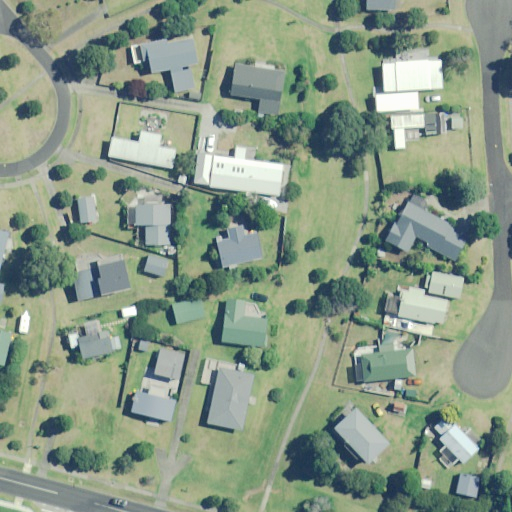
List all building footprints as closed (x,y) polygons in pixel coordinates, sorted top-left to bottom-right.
[(393,11),(393,0),(363,0),(363,10),(393,11)] [(196,65),(190,35),(163,40),(129,47),(133,64),(144,62),(147,75),(169,70),(173,93),(193,89),(188,67),(196,65)] [(427,49),(415,50),(415,62),(378,64),(380,93),(440,89),(438,57),(428,58),(427,49)] [(230,84),(228,96),(259,101),(256,118),(260,118),(261,114),(277,116),(284,72),(233,64),(232,71),(230,82),(230,84)] [(424,128),(424,115),(389,116),(389,128),(395,128),(395,145),(404,145),(403,128),(424,128)] [(424,115),(424,128),(424,136),(436,135),(436,132),(443,132),(443,115),(424,115)] [(159,136),(138,132),(136,143),(109,138),(106,157),(171,169),(174,150),(157,147),(159,136)] [(244,149),(233,147),(228,191),(278,196),(281,164),(243,160),(244,149)] [(409,195),(405,202),(384,241),(406,253),(415,237),(426,243),(424,247),(453,263),(467,238),(449,228),(450,226),(424,212),(428,205),(409,195)] [(95,222),(92,198),(75,200),(78,224),(95,222)] [(126,206),(126,224),(130,224),(130,230),(139,230),(139,245),(169,245),(168,206),(126,206)] [(220,269),(228,267),(229,273),(238,271),(237,265),(260,259),(254,234),(243,236),(241,226),(226,230),(228,239),(214,243),(220,269)] [(167,262),(146,255),(140,271),(161,278),(167,262)] [(127,290),(120,262),(68,275),(74,302),(127,290)] [(462,279),(427,272),(423,292),(458,299),(462,279)] [(422,290),(397,287),(396,295),(385,293),(383,312),(396,314),(395,317),(442,324),(446,300),(421,296),(422,290)] [(204,318),(199,298),(170,305),(174,325),(204,318)] [(243,302),(225,299),(219,343),(262,348),(266,320),(241,317),(243,302)] [(96,334),(94,324),(74,328),(80,359),(111,353),(109,346),(117,344),(114,330),(96,334)] [(10,336),(0,332),(0,365),(3,366),(10,336)] [(147,341),(135,340),(134,350),(146,351),(147,341)] [(356,383),(391,380),(392,391),(400,390),(399,379),(413,378),(410,346),(392,347),(378,348),(353,351),(356,383)] [(179,375),(146,368),(140,393),(137,392),(132,413),(168,421),(179,375)] [(252,376),(216,368),(204,424),(240,431),(252,376)] [(387,446),(353,409),(332,428),(366,465),(387,446)] [(441,436),(437,439),(443,445),(439,449),(453,464),(458,460),(462,464),(477,450),(475,448),(480,442),(468,430),(462,435),(452,425),(451,427),(442,418),(432,427),(441,436)] [(478,478),(458,473),(454,494),(474,498),(478,478)]
